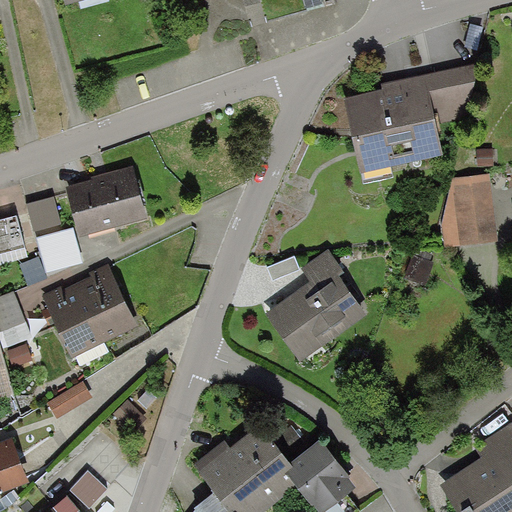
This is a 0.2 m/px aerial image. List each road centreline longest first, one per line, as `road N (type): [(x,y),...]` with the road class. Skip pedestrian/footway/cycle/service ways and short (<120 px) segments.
road 1 (residential): [(311,68),(282,64),(0,172)]
road 2 (residential): [(204,353),(311,68)]
road 3 (residential): [(385,482),(340,429),(204,353)]
road 4 (residential): [(150,511),(204,353)]
road 5 (residential): [(385,482),(511,383)]
